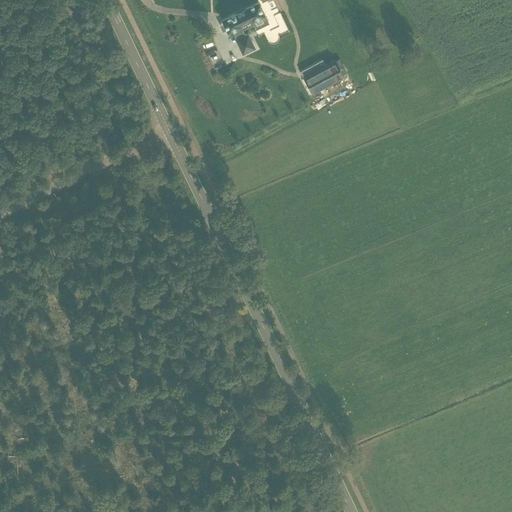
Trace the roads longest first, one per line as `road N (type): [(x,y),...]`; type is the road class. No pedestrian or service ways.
road 1 (secondary): [(345,511),(168,134)]
road 2 (unclassified): [(0,215),(168,134)]
road 3 (secondary): [(168,134),(105,0)]
